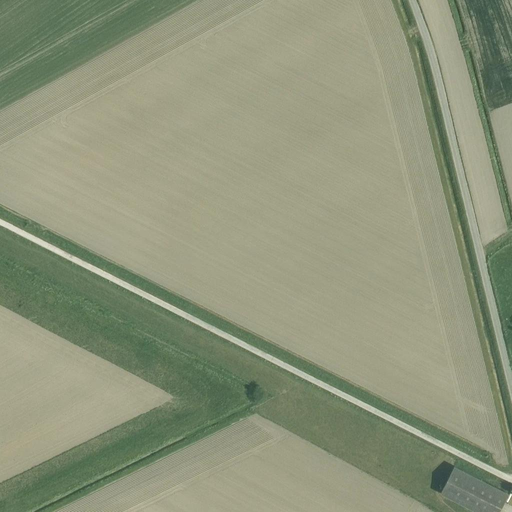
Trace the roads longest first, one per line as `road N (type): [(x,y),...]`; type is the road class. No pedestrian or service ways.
road 1 (unclassified): [(511,480),(0,221)]
road 2 (unclassified): [(511,386),(412,0)]
